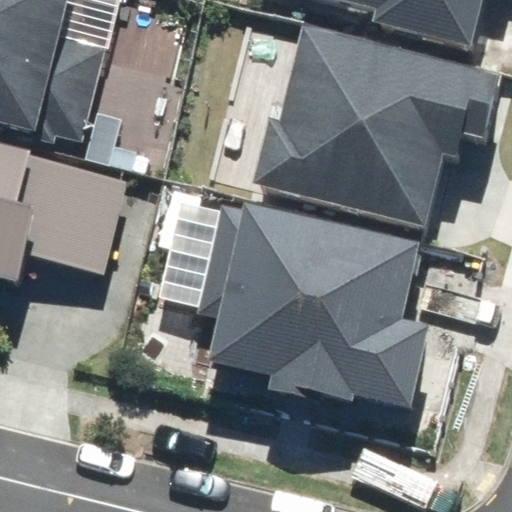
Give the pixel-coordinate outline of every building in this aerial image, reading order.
[(118,50),(76,40),(85,0),(0,0),(0,126),(50,139),(49,145),(66,149),(67,141),(95,148),(118,50)] [(383,35),(483,60),(497,0),(290,0),(386,24),(383,35)] [(283,127),(265,197),(438,240),(456,167),(471,171),(477,147),(497,151),(511,91),(511,84),(315,36),(292,129),(283,127)] [(136,182),(0,147),(0,284),(36,294),(45,261),(111,278),(136,182)] [(229,330),(219,373),(282,388),(279,401),(322,411),(324,403),(365,413),(366,408),(422,420),(441,336),(415,330),(433,253),(257,212),(256,218),(230,212),(205,324),(229,330)]
